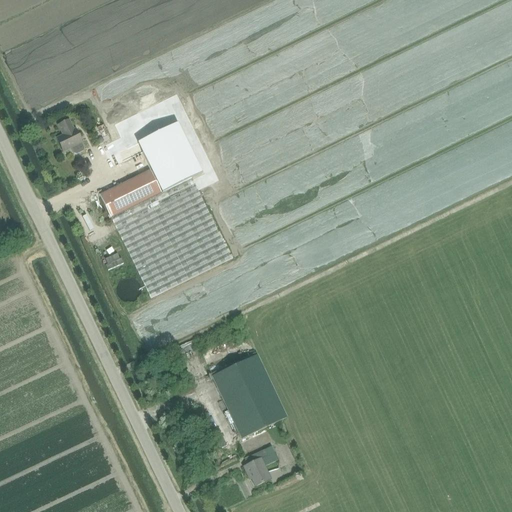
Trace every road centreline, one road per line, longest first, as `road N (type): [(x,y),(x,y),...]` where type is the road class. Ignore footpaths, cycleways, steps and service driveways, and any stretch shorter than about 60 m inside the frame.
road 1 (track): [(113,376),(511,183)]
road 2 (unclassified): [(178,511),(0,137)]
